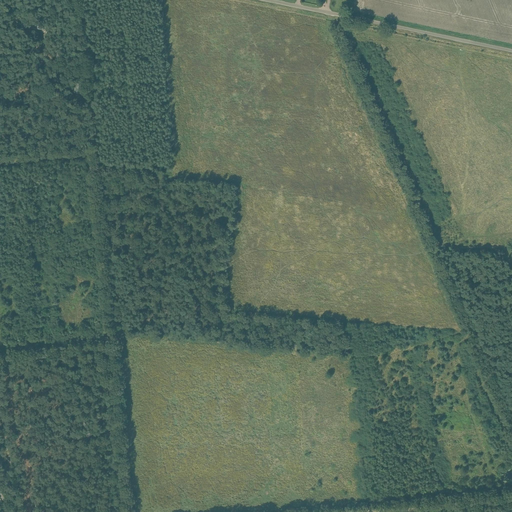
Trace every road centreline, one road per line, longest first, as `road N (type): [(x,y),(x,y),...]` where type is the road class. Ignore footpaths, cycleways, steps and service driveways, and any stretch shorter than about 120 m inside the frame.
road 1 (unclassified): [(511,50),(266,0)]
road 2 (track): [(511,500),(372,511)]
